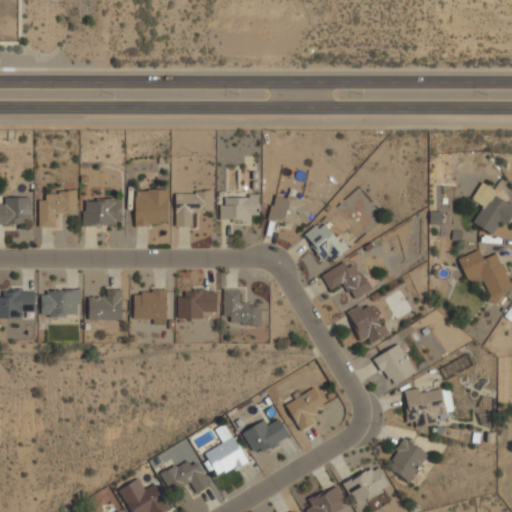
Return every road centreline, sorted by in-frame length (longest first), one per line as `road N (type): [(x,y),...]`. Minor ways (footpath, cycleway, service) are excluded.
road 1 (residential): [(0,257),(249,257),(282,271),(361,405),(360,421),(344,440),(225,511)]
road 2 (secondary): [(0,113),(511,110)]
road 3 (secondary): [(511,83),(0,83)]
